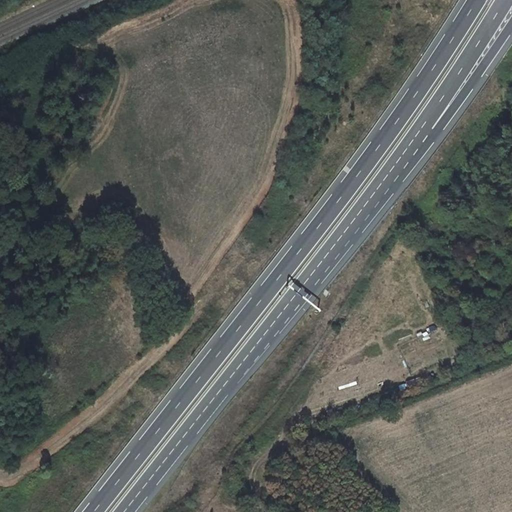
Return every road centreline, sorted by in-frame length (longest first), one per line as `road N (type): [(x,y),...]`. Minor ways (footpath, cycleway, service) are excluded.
road 1 (motorway): [(473,0),(406,109),(98,511)]
road 2 (motorway): [(123,511),(423,125)]
road 3 (track): [(511,352),(270,450),(252,469),(264,511)]
road 4 (motorway): [(423,125),(504,0)]
road 5 (motorway): [(423,125),(447,117),(511,23)]
